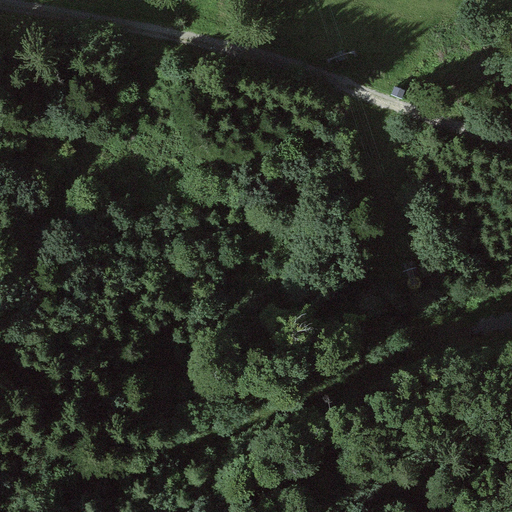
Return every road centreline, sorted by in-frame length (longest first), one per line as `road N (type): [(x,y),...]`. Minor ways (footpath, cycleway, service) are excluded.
road 1 (track): [(511,322),(459,329),(238,431),(0,504)]
road 2 (track): [(511,139),(218,46),(0,10)]
